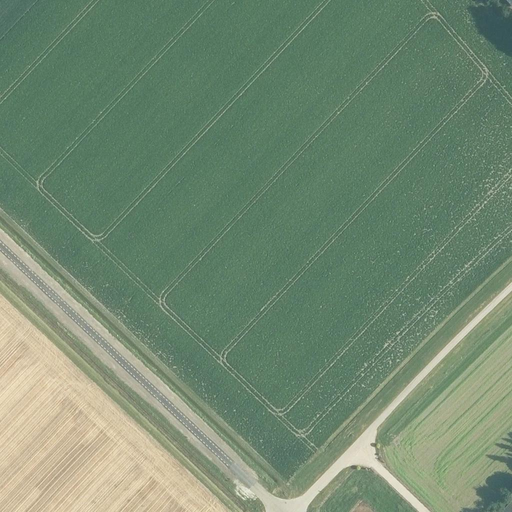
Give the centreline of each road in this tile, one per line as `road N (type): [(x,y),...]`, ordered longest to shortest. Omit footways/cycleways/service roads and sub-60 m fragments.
road 1 (unclassified): [(288,511),(0,235)]
road 2 (unclassified): [(290,511),(511,291)]
